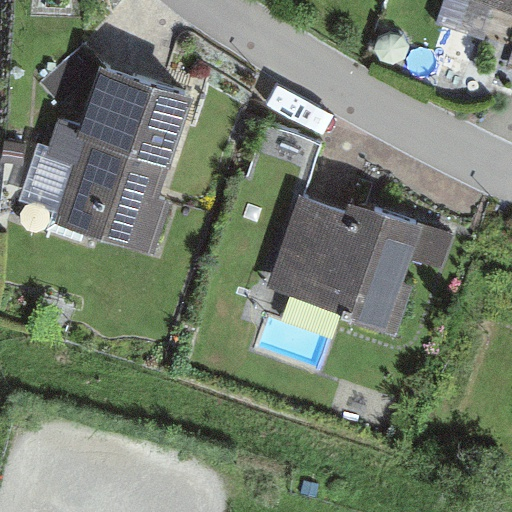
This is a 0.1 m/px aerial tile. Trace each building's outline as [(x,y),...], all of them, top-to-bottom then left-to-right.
[(38,0),(0,0),(0,10),(38,13),(38,0)] [(511,0),(489,0),(511,8),(511,60),(511,62),(511,0)] [(382,44),(370,74),(392,83),(404,53),(382,44)] [(100,66),(50,225),(152,258),(172,194),(152,188),(182,92),(100,66)] [(442,281),(455,241),(352,206),(348,219),(300,203),(270,292),(395,334),(415,272),(442,281)]
